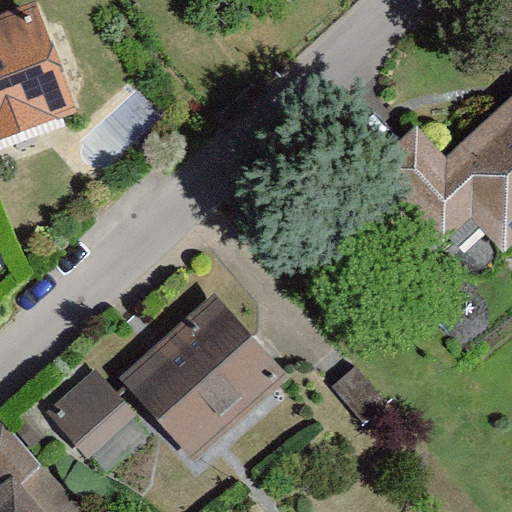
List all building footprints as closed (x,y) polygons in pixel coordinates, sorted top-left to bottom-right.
[(60,0),(38,0),(0,11),(0,140),(94,113),(60,0)] [(511,119),(453,177),(420,144),(368,195),(448,276),(483,242),(511,270),(511,119)] [(292,385),(217,308),(125,397),(201,474),(292,385)] [(393,417),(357,380),(332,404),(368,441),(393,417)] [(142,433),(92,384),(43,433),(93,482),(142,433)] [(0,511),(67,511),(4,441),(0,445),(0,511)]
